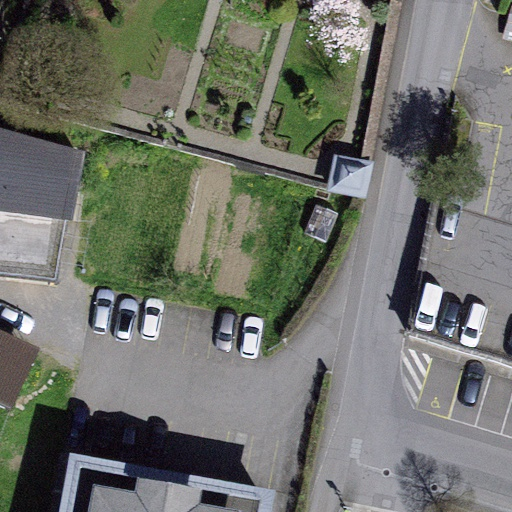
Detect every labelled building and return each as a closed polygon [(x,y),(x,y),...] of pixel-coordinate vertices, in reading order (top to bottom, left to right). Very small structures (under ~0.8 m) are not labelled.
[(23,9),(0,2),(0,83),(4,85),(23,9)] [(0,130),(0,277),(56,285),(65,225),(72,226),(78,194),(86,195),(95,155),(0,130)] [(366,201),(373,163),(365,161),(334,156),(326,194),(366,201)] [(511,230),(430,205),(407,342),(511,372),(511,230)] [(38,350),(0,332),(0,411),(10,416),(38,350)] [(275,511),(278,499),(63,464),(55,511),(275,511)]
